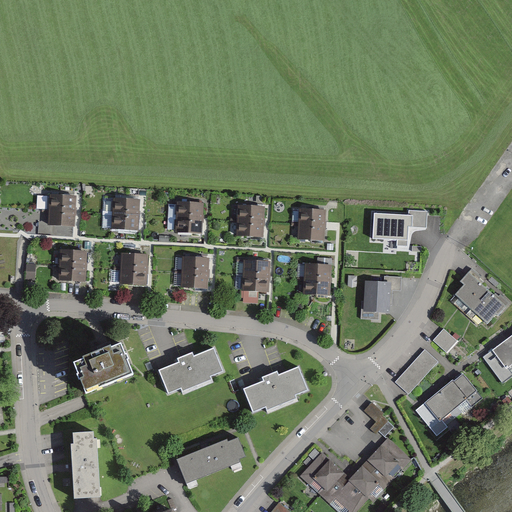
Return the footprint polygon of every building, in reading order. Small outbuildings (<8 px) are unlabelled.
[(50,210),(74,212),(75,198),(40,195),(39,210),(50,210)] [(105,213),(138,215),(138,201),(105,199),(105,213)] [(168,217),(201,219),(202,204),(169,203),(168,217)] [(239,221),(263,222),(263,208),(239,207),(239,221)] [(73,227),(74,212),(50,210),(49,225),(73,227)] [(300,224),(324,226),(324,211),(300,210),(300,224)] [(409,216),(374,214),(373,240),(397,241),(397,246),(407,246),(408,228),(426,229),(427,212),(409,212),(409,216)] [(137,231),(138,215),(105,213),(104,229),(137,231)] [(200,234),(201,219),(168,217),(168,232),(200,234)] [(262,237),(263,222),(239,221),(238,236),(262,237)] [(323,241),(324,226),(300,224),(299,239),(323,241)] [(61,265),(85,267),(86,252),(62,251),(61,265)] [(122,269),(146,270),(146,255),(123,254),(122,269)] [(183,273),(207,274),(208,259),(184,258),(183,273)] [(246,275),(268,276),(269,262),(246,261),(246,275)] [(306,279),(330,280),(330,266),(306,264),(306,279)] [(84,282),(85,267),(61,265),(60,280),(84,282)] [(37,267),(29,266),(28,282),(37,283),(37,267)] [(145,285),(146,270),(122,269),(122,271),(112,271),(111,283),(145,285)] [(480,298),(487,289),(478,281),(481,277),(472,269),(460,282),(464,285),(455,294),(459,298),(454,303),(466,315),(481,299),(480,298)] [(206,288),(207,274),(183,273),(183,287),(206,288)] [(267,292),(268,276),(246,275),(245,291),(267,292)] [(358,276),(348,275),(347,286),(357,287),(358,276)] [(402,278),(385,277),(385,284),(390,284),(389,291),(401,292),(402,278)] [(329,295),(330,280),(306,279),(305,294),(329,295)] [(385,284),(363,283),(361,319),(379,320),(379,311),(388,312),(389,291),(390,284),(385,284)] [(497,299),(487,289),(480,298),(481,299),(466,315),(479,326),(484,320),(487,324),(496,314),(498,316),(510,303),(501,295),(497,299)] [(449,329),(436,341),(448,353),(461,341),(449,329)] [(503,383),(511,375),(511,346),(507,340),(484,357),(503,383)] [(84,365),(73,369),(78,380),(76,381),(78,387),(81,386),(86,399),(134,380),(121,349),(112,353),(111,351),(98,356),(99,358),(96,360),(95,357),(82,362),(84,365)] [(178,364),(158,372),(168,396),(181,390),(184,396),(213,384),(210,379),(223,373),(214,350),(194,358),(192,354),(177,360),(178,364)] [(428,350),(396,383),(408,394),(440,361),(428,350)] [(261,384),(242,391),(252,417),(267,411),(269,416),(300,404),(297,398),(311,393),(300,366),(280,374),(279,370),(258,378),(261,384)] [(439,392),(460,417),(482,399),(462,374),(439,392)] [(437,436),(460,417),(439,392),(416,411),(437,436)] [(388,414),(375,403),(367,412),(378,422),(371,430),(379,438),(383,433),(388,437),(396,427),(386,418),(388,414)] [(93,435),(74,437),(75,447),(71,447),(75,502),(101,500),(97,441),(94,441),(93,435)] [(369,460),(391,481),(410,460),(388,440),(369,460)] [(227,441),(175,461),(186,487),(241,464),(240,461),(246,459),(239,441),(229,445),(227,441)] [(322,495),(342,473),(322,454),(302,476),(322,495)] [(372,501),(391,481),(369,460),(350,480),(369,497),(372,501)] [(340,511),(355,511),(369,497),(350,480),(342,473),(322,495),(340,511)] [(290,511),(279,503),(271,511),(290,511)]
